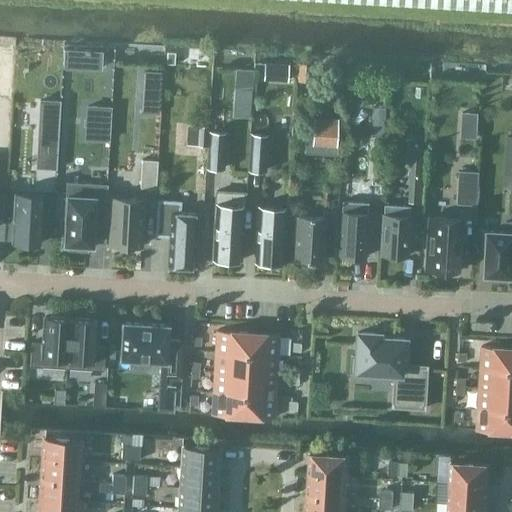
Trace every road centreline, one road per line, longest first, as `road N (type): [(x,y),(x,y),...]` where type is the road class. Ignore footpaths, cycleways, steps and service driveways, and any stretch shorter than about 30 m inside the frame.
road 1 (residential): [(511,311),(15,282),(0,295)]
road 2 (residential): [(284,511),(286,460),(236,457),(234,511)]
